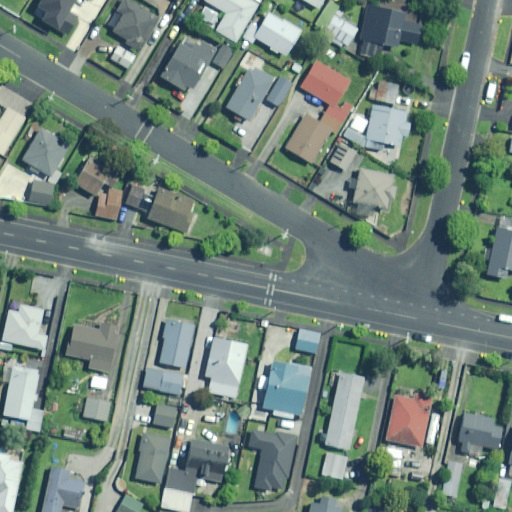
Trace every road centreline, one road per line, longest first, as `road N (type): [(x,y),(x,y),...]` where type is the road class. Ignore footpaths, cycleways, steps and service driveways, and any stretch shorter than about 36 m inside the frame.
road 1 (residential): [(357,306),(342,264),(319,234),(0,44)]
road 2 (residential): [(0,232),(357,306)]
road 3 (residential): [(420,319),(489,0)]
